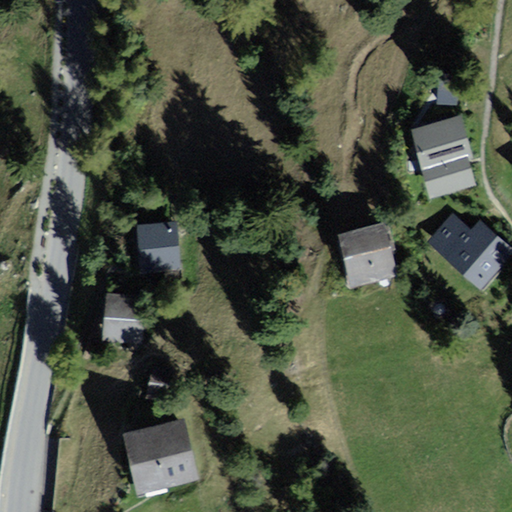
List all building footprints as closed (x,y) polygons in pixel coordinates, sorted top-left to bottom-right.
[(471,161),(460,116),(411,128),(428,196),(472,184),(466,162),(471,161)] [(478,232),(459,215),(437,241),(487,283),(511,253),(511,243),(486,222),(478,232)] [(180,220),(144,222),(146,272),(183,270),(180,220)] [(399,225),(345,235),(354,283),(408,274),(399,225)] [(141,295),(113,291),(106,341),(135,345),(141,295)] [(193,421),(132,436),(145,494),(207,479),(193,421)]
